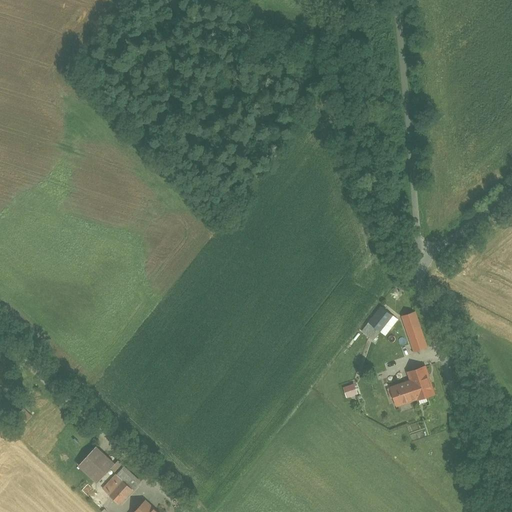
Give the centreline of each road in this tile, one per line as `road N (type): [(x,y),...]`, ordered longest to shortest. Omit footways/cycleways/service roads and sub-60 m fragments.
road 1 (unclassified): [(418,268),(386,0)]
road 2 (unclassified): [(496,511),(424,313),(418,268)]
road 3 (track): [(146,477),(0,340)]
road 4 (unclassified): [(418,268),(511,192)]
